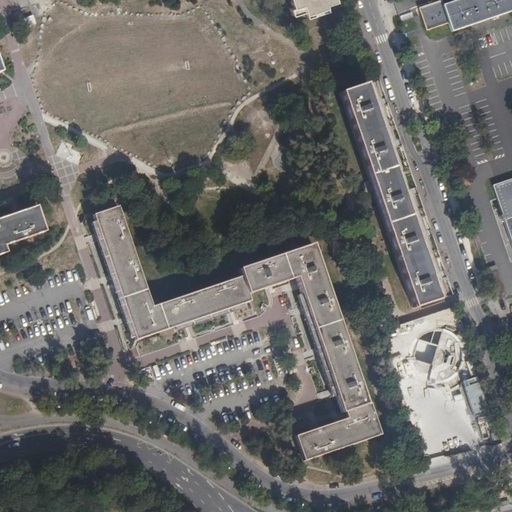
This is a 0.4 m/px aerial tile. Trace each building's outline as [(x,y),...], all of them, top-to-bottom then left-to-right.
[(289,0),(292,8),(289,9),(291,15),(304,11),(306,17),(326,10),(324,4),(335,1),(334,0),(289,0)] [(451,32),(511,10),(511,0),(457,0),(442,5),(441,1),(418,8),(426,30),(448,23),(451,32)] [(437,300),(421,255),(364,85),(339,93),(400,273),(412,308),(437,300)] [(511,178),(510,179),(492,185),(495,192),(511,244),(511,178)] [(0,254),(6,253),(3,246),(45,232),(36,207),(0,219),(0,254)] [(295,278),(318,344),(341,413),(343,412),(345,417),(293,435),(302,459),(377,433),(367,404),(365,405),(339,326),(311,245),(238,270),(240,277),(151,307),(116,208),(92,216),(135,340),(249,301),(246,294),(295,278)] [(337,239),(347,236),(344,228),(334,231),(337,239)] [(496,299),(505,296),(497,272),(488,275),(496,299)] [(489,417),(465,351),(463,343),(458,336),(452,331),(444,329),(435,328),(427,331),(420,335),(415,342),(412,350),(412,358),(414,366),(419,373),(426,378),(434,381),(442,381),(450,379),(457,375),(474,422),(489,417)]
